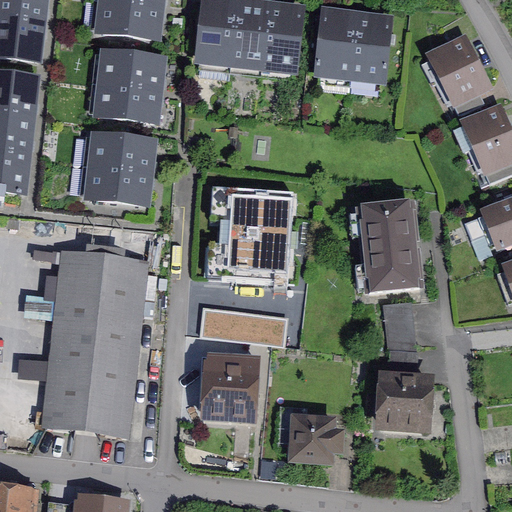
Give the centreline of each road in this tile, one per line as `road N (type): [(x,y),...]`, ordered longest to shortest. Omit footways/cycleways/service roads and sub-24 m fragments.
road 1 (residential): [(163,482),(424,511)]
road 2 (residential): [(454,330),(475,511)]
road 3 (residential): [(0,464),(163,482)]
